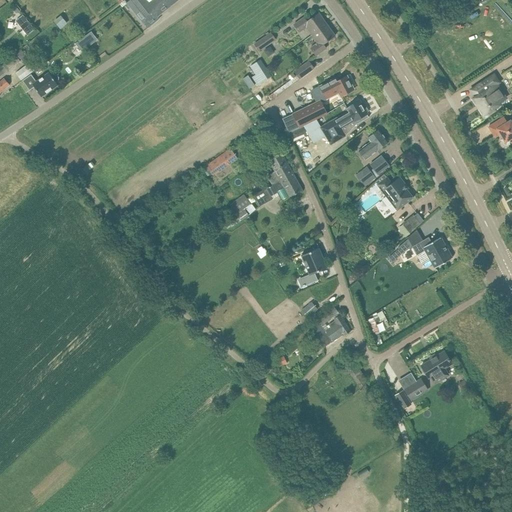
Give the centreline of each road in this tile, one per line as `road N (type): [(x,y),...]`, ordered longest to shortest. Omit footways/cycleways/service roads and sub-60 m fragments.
road 1 (unclassified): [(372,361),(359,335),(291,389),(274,390),(163,291),(79,182),(1,135)]
road 2 (secondary): [(511,273),(415,91),(353,0)]
road 3 (unclassified): [(495,285),(359,39)]
road 4 (unclassified): [(1,135),(195,0)]
road 5 (unclassified): [(372,361),(495,285)]
